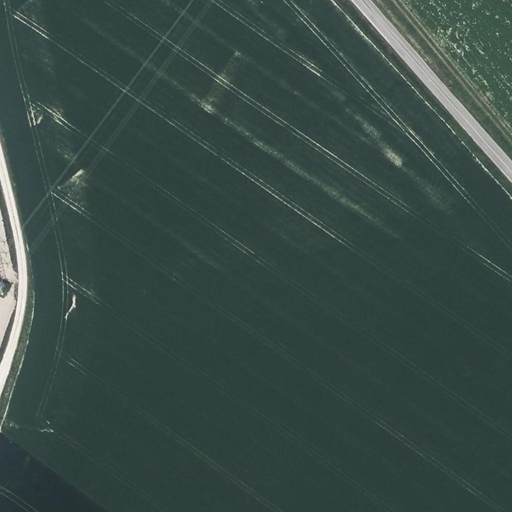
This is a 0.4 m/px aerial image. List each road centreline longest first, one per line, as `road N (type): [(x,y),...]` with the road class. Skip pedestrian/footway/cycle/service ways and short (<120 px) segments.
road 1 (tertiary): [(511,169),(356,0)]
road 2 (track): [(0,163),(20,234),(21,288),(0,376)]
